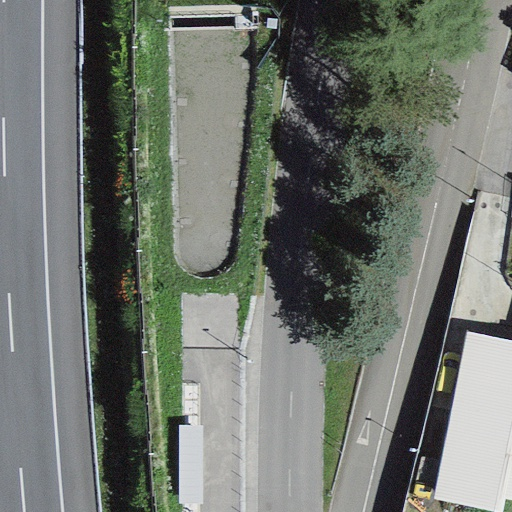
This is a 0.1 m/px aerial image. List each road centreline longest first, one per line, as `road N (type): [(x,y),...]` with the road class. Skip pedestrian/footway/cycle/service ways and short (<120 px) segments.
road 1 (residential): [(318,511),(442,207),(491,0)]
road 2 (tertiary): [(283,511),(287,409),(355,0)]
road 3 (motorway): [(35,511),(23,0)]
